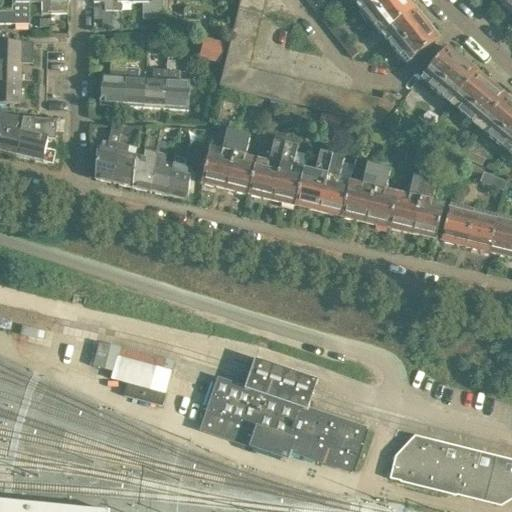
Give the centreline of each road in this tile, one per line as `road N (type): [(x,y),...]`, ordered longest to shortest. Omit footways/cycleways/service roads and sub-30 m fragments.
road 1 (tertiary): [(71,209),(468,304),(511,307)]
road 2 (residential): [(71,209),(78,0)]
